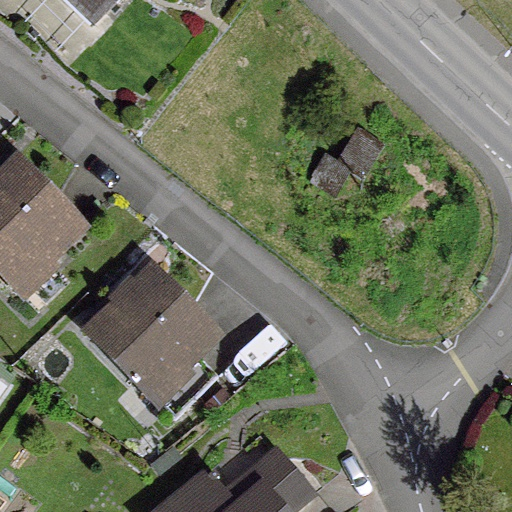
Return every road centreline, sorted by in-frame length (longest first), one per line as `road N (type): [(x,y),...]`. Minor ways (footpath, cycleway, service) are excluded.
road 1 (residential): [(0,75),(327,338),(395,434)]
road 2 (residential): [(511,312),(422,389),(395,434)]
road 3 (residential): [(389,0),(511,113)]
